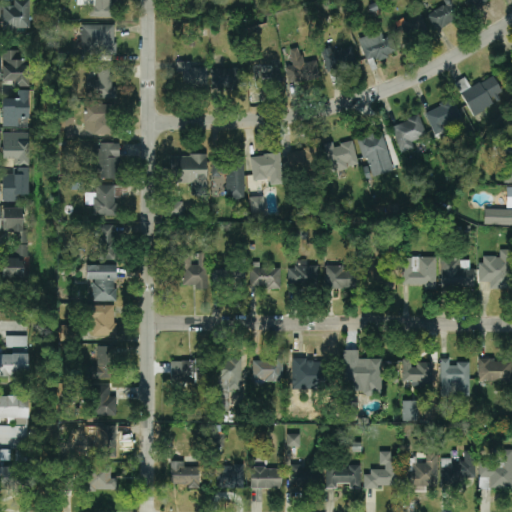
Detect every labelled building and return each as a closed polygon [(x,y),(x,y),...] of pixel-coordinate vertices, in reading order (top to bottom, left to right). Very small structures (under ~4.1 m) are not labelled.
[(3,6),(2,31),(29,31),(30,0),(24,0),(13,0),(13,6),(3,6)] [(90,17),(112,17),(111,0),(84,0),(84,6),(90,6),(90,17)] [(443,0),(445,4),(426,15),(435,31),(462,16),(453,0),(443,0)] [(401,44),(428,31),(420,15),(393,28),(401,44)] [(115,55),(115,25),(81,25),(82,56),(115,55)] [(358,40),(368,64),(397,52),(390,36),(383,38),(380,30),(358,40)] [(333,52),(331,47),(321,50),(328,74),(357,65),(351,46),(333,52)] [(316,61),(303,64),(300,48),(289,50),(293,65),(285,67),(288,84),(320,77),(316,61)] [(18,51),(2,50),(2,81),(17,81),(17,86),(27,87),(28,58),(18,58),(18,51)] [(207,68),(191,68),(191,62),(176,62),(176,80),(184,80),(184,88),(208,87),(207,68)] [(255,86),(282,85),(281,64),(254,65),(255,86)] [(117,87),(112,87),(113,65),(98,65),(98,80),(86,80),(85,98),(116,99),(117,87)] [(244,92),(243,68),(211,69),(212,93),(244,92)] [(455,83),(472,114),(504,97),(493,76),(470,88),(465,78),(455,83)] [(3,127),(18,127),(18,119),(29,118),(29,90),(18,90),(18,98),(2,99),(3,127)] [(443,126),(461,117),(452,99),(424,112),(435,135),(445,130),(443,126)] [(114,105),(85,104),(84,134),(113,134),(114,105)] [(414,149),(412,142),(426,137),(419,116),(391,126),(401,154),(414,149)] [(58,138),(73,139),(74,118),(58,117),(58,138)] [(28,166),(29,133),(3,132),(2,158),(14,158),(13,166),(28,166)] [(393,171),(382,132),(359,138),(370,178),(393,171)] [(329,172),(358,167),(353,142),(333,145),(333,142),(324,144),(329,172)] [(118,179),(118,143),(96,143),(97,179),(118,179)] [(511,183),(511,144),(494,145),(494,157),(511,156),(511,170),(505,171),(505,184),(511,183)] [(284,152),(287,172),(319,169),(317,149),(284,152)] [(250,157),(253,181),(269,179),(270,186),(284,184),(280,153),(250,157)] [(206,155),(170,156),(171,183),(191,183),(191,196),(207,196),(206,155)] [(227,199),(244,199),(244,162),(211,163),(212,177),(226,177),(227,199)] [(17,202),(17,195),(28,195),(28,167),(13,168),(13,175),(2,175),(3,202),(17,202)] [(94,216),(116,216),(115,185),(96,186),(96,193),(85,193),(85,205),(94,205),(94,216)] [(264,213),(264,196),(250,197),(250,213),(264,213)] [(182,202),(170,202),(170,216),(182,216),(182,202)] [(23,209),(3,208),(2,231),(14,231),(14,243),(27,244),(28,231),(22,231),(23,209)] [(484,225),(511,225),(511,209),(484,209),(484,225)] [(115,225),(98,225),(97,260),(115,261),(115,225)] [(1,258),(2,279),(24,278),(23,257),(28,257),(27,245),(14,245),(14,257),(1,258)] [(510,250),(500,250),(500,257),(480,257),(480,282),(489,282),(489,289),(511,289),(510,250)] [(208,289),(208,254),(198,254),(198,265),(192,265),(192,253),(181,253),(181,285),(196,285),(196,289),(208,289)] [(436,257),(402,258),(403,286),(425,285),(425,289),(436,289),(436,257)] [(364,287),(395,288),(395,267),(375,266),(375,259),(365,259),(364,287)] [(441,289),(474,289),(474,269),(469,269),(469,259),(441,259),(441,289)] [(319,265),(307,265),(307,261),(295,260),(295,268),(288,268),(288,287),(318,287),(319,265)] [(92,301),(115,302),(116,265),(86,265),(86,280),(93,280),(92,301)] [(359,289),(359,267),(326,267),(326,288),(359,289)] [(280,268),(250,268),(249,288),(280,288),(280,268)] [(245,288),(245,271),(212,270),(212,288),(245,288)] [(91,336),(115,336),(115,306),(91,306),(91,336)] [(0,375),(27,376),(28,336),(6,336),(6,353),(0,352),(0,375)] [(113,379),(114,347),(97,346),(97,366),(91,366),(91,379),(113,379)] [(382,359),(358,359),(358,351),(343,350),(342,392),(364,392),(364,396),(381,396),(382,359)] [(241,358),(218,358),(218,370),(215,370),(215,410),(229,410),(229,390),(241,390),(241,358)] [(307,358),(292,359),(293,388),(306,388),(306,382),(325,381),(325,362),(307,363),(307,358)] [(432,363),(413,362),(413,359),(403,359),(402,382),(412,382),(412,386),(432,386),(432,363)] [(470,364),(450,363),(450,359),(441,359),(440,396),(469,396),(470,364)] [(283,381),(283,360),(253,360),(253,381),(283,381)] [(511,360),(478,360),(478,381),(511,382),(511,360)] [(204,385),(204,361),(170,361),(171,386),(204,385)] [(116,397),(110,397),(109,385),(92,385),(94,417),(116,416),(116,397)] [(0,420),(27,420),(27,395),(0,395),(0,420)] [(417,420),(417,399),(402,399),(402,420),(417,420)] [(116,457),(116,426),(97,426),(97,457),(116,457)] [(300,434),(286,434),(286,447),(300,447),(300,434)] [(10,449),(0,449),(0,461),(11,461),(10,449)] [(441,462),(441,484),(474,484),(475,450),(464,450),(464,462),(441,462)] [(480,461),(480,476),(491,477),(490,488),(511,488),(511,450),(490,450),(490,461),(480,461)] [(396,486),(396,452),(378,452),(378,469),(365,469),(365,486),(396,486)] [(437,486),(437,460),(407,460),(407,486),(437,486)] [(199,464),(169,464),(169,483),(199,483),(199,464)] [(360,466),(327,465),(326,487),(360,487),(360,466)] [(86,490),(114,490),(114,466),(86,466),(86,490)] [(215,466),(215,487),(243,487),(243,466),(215,466)] [(290,486),(317,486),(317,466),(290,466),(290,486)] [(0,489),(14,490),(14,468),(0,467),(0,489)] [(281,467),(251,467),(251,487),(281,487),(281,467)]
